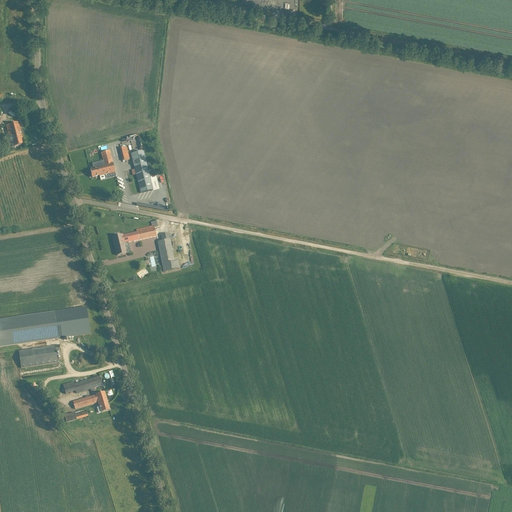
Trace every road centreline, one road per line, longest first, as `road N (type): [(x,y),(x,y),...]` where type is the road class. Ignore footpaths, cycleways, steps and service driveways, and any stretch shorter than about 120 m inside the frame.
road 1 (unclassified): [(408,260),(71,198)]
road 2 (tertiary): [(168,511),(71,198)]
road 3 (tertiary): [(71,198),(42,105),(34,0)]
road 4 (unclassified): [(172,0),(330,28),(329,0)]
road 5 (track): [(511,59),(330,28)]
